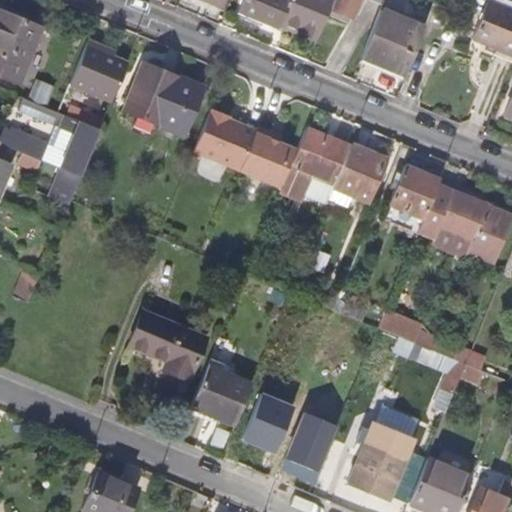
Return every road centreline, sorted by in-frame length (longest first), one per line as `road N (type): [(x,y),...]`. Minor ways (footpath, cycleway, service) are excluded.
road 1 (residential): [(511,165),(109,0)]
road 2 (residential): [(308,511),(0,385)]
